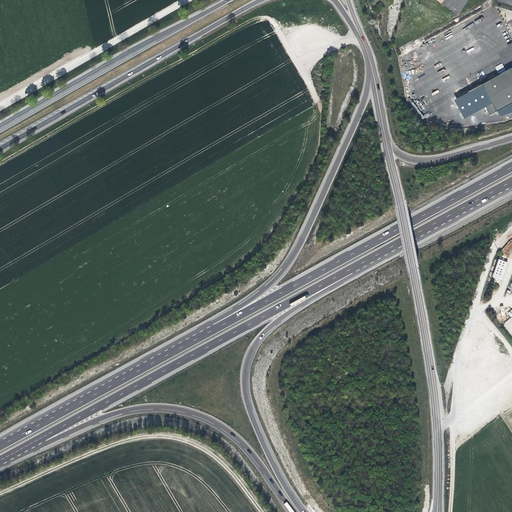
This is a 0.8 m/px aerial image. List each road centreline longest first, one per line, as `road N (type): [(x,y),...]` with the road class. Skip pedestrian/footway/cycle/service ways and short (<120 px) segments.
road 1 (track): [(318,103),(279,32),(264,27),(209,47),(0,168)]
road 2 (motorway): [(0,460),(332,279)]
road 3 (motorway): [(0,465),(99,418),(173,407),(239,439),(292,511)]
road 4 (motorway): [(511,167),(208,332)]
road 5 (motorway): [(372,74),(295,255),(208,332)]
road 6 (primary): [(437,511),(435,403),(400,205)]
road 7 (track): [(0,493),(106,445),(162,436),(221,461),(259,511)]
road 8 (primary): [(0,148),(260,0)]
road 9 (motorway): [(302,511),(252,419),(244,369),(260,336),(332,279)]
road 10 (primary): [(225,0),(0,127)]
road 11 (motorway): [(208,332),(0,445)]
road 12 (unclassified): [(187,0),(0,108)]
road 13 (motorway): [(332,279),(511,181)]
road 14 (track): [(452,417),(456,359),(495,245),(511,229)]
road 15 (motorway): [(511,138),(418,162),(388,149)]
